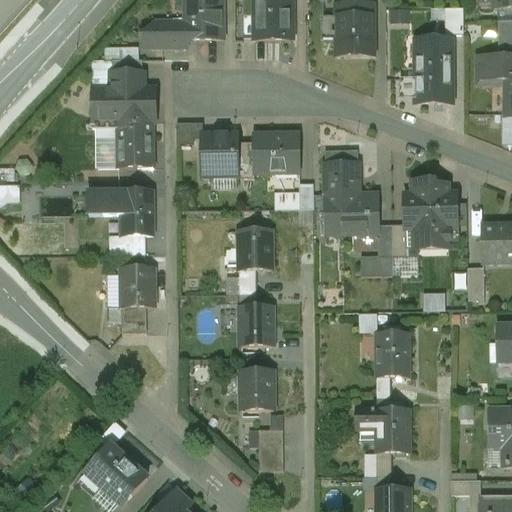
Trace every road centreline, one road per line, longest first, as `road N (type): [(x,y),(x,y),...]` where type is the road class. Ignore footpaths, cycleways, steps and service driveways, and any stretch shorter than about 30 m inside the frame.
road 1 (residential): [(169,122),(172,108),(339,109),(511,176)]
road 2 (residential): [(245,511),(0,294)]
